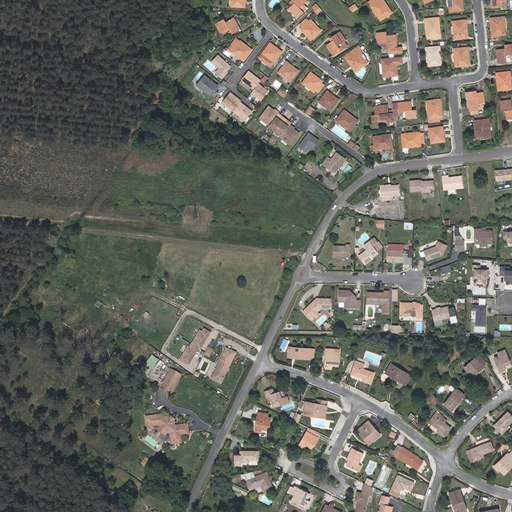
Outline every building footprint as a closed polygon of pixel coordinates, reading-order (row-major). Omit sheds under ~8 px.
[(307,10),(305,8),(302,5),(304,4),(307,1),(306,0),(292,0),(290,3),(292,5),(288,9),(298,18),(307,10)] [(379,0),(377,1),(376,0),(371,0),(369,2),(381,20),(392,13),(383,0),(379,0)] [(462,0),(448,0),(450,12),(464,10),(462,0)] [(491,0),(492,9),(500,8),(500,10),(505,9),(504,1),(511,0),(510,0),(491,0)] [(504,17),(491,19),(492,36),(506,35),(504,17)] [(224,19),(215,24),(220,33),(222,32),(224,36),(232,32),(233,34),(240,29),(234,18),(226,22),(224,19)] [(309,21),(307,18),(299,25),(302,28),(309,21)] [(439,18),(425,19),(427,39),(441,38),(439,18)] [(311,20),(309,21),(302,28),(301,29),(311,40),(321,31),(311,20)] [(466,20),(453,22),(455,39),(468,38),(466,20)] [(341,44),(345,41),(346,40),(340,31),(329,39),(331,42),(327,45),(334,56),(345,49),(342,45),(339,47),(338,46),(341,44)] [(389,54),(401,52),(400,47),(398,48),(396,35),(387,36),(387,32),(377,33),(377,43),(388,43),(389,54)] [(244,60),(252,50),(241,41),(237,46),(233,43),(228,49),(244,60)] [(282,52),(271,43),(262,54),(274,62),(282,52)] [(511,44),(505,45),(505,49),(496,50),(498,63),(510,61),(510,55),(511,55),(511,44)] [(440,46),(426,48),(428,66),(442,64),(440,46)] [(358,52),(355,48),(352,50),(345,55),(348,59),(358,52)] [(467,48),(454,49),(456,67),(469,65),(467,48)] [(361,51),(358,52),(348,59),(347,59),(355,72),(369,63),(361,51)] [(218,55),(212,61),(219,68),(216,72),(222,78),(228,72),(227,71),(231,66),(218,55)] [(401,57),(382,59),(384,77),(397,76),(396,65),(402,64),(401,57)] [(298,71),(287,62),(279,72),(290,81),(298,71)] [(249,71),(242,80),(255,90),(252,93),(261,100),(269,91),(259,84),(262,81),(249,71)] [(314,92),(315,91),(322,82),(323,81),(311,72),(302,83),(314,92)] [(510,72),(496,74),(498,90),(511,89),(510,72)] [(206,75),(198,85),(211,95),(219,86),(206,75)] [(319,94),(325,85),(322,82),(315,91),(319,94)] [(328,91),(319,102),(322,105),(321,106),(326,110),(327,108),(331,111),(340,100),(328,91)] [(468,92),(470,111),(478,110),(477,104),(482,103),(485,103),(483,92),(477,93),(476,91),(468,92)] [(231,93),(223,103),(234,111),(241,102),(242,101),(231,93)] [(430,123),(440,122),(439,117),(443,117),(440,99),(427,101),(430,123)] [(511,109),(511,99),(501,101),(502,111),(505,110),(506,120),(511,119),(511,109)] [(411,101),(393,103),(394,117),(400,116),(399,112),(402,111),(405,111),(406,118),(416,117),(416,110),(412,110),(411,101)] [(253,111),(241,102),(234,111),(246,120),(253,111)] [(306,112),(311,115),(315,108),(310,105),(306,112)] [(388,105),(375,106),(376,116),(372,116),(373,122),(383,121),(383,123),(389,122),(388,105)] [(269,106),(260,118),(270,126),(278,115),(279,114),(280,113),(277,111),(276,112),(274,110),(269,106)] [(358,120),(345,110),(336,121),(350,131),(358,120)] [(270,126),(270,127),(276,131),(286,119),(282,116),(281,117),(278,115),(270,126)] [(286,119),(276,131),(282,136),(291,125),(288,122),(289,121),(286,119)] [(488,119),(475,121),(477,138),(490,137),(488,119)] [(291,125),(281,138),(291,145),(300,133),(295,129),(293,128),(294,127),(291,125)] [(429,128),(430,133),(431,133),(432,137),(431,138),(431,143),(445,141),(443,126),(429,128)] [(421,146),(421,144),(420,141),(425,140),(424,135),(420,135),(419,132),(402,134),(403,150),(408,150),(408,147),(421,146)] [(309,133),(299,146),(307,152),(311,147),(314,149),(319,141),(309,133)] [(391,134),(373,137),(374,145),(372,145),(373,150),(375,150),(375,151),(388,149),(389,151),(393,150),(391,134)] [(326,167),(333,173),(338,166),(340,167),(346,159),(337,153),(332,160),(328,157),(323,165),(326,167)] [(309,160),(305,166),(310,170),(314,164),(309,160)] [(511,168),(494,170),(495,181),(511,179),(511,168)] [(461,177),(454,178),(455,179),(448,180),(448,179),(447,177),(442,177),(444,191),(462,188),(461,177)] [(434,181),(423,182),(420,182),(420,180),(411,181),(411,192),(422,191),(422,193),(431,192),(431,188),(434,188),(434,181)] [(399,185),(383,186),(384,196),(383,196),(383,200),(391,200),(391,196),(400,195),(399,185)] [(493,242),(492,229),(481,230),(481,228),(473,228),(474,241),(477,241),(480,243),(487,242),(493,242)] [(503,237),(507,237),(507,240),(511,240),(511,230),(503,230),(503,237)] [(374,238),(363,246),(366,250),(358,256),(364,265),(373,258),(371,256),(377,251),(372,245),(377,242),(374,238)] [(464,241),(455,242),(456,251),(464,251),(464,241)] [(438,242),(435,248),(423,252),(421,253),(420,254),(422,257),(423,258),(425,257),(427,261),(443,255),(446,246),(438,242)] [(349,247),(345,247),(345,248),(333,248),(333,259),(349,259),(349,247)] [(404,251),(387,250),(387,261),(404,262),(404,251)] [(481,263),(475,263),(474,267),(476,267),(476,280),(480,280),(480,281),(480,283),(487,283),(487,273),(490,273),(490,268),(481,267),(481,263)] [(451,264),(443,266),(445,273),(453,271),(451,264)] [(511,269),(510,270),(510,267),(501,267),(501,275),(506,276),(508,276),(508,279),(511,279),(511,281),(511,280),(511,269)] [(338,302),(344,302),(344,307),(359,308),(359,300),(355,300),(355,297),(349,290),(338,290),(338,302)] [(384,293),(367,293),(367,304),(383,304),(382,314),(388,314),(388,292),(384,292),(384,293)] [(319,309),(330,309),(330,299),(316,299),(316,301),(314,301),(302,311),(308,319),(312,315),(316,312),(319,309)] [(419,303),(416,303),(413,303),(400,303),(400,315),(416,315),(416,318),(421,318),(421,305),(419,303)] [(488,304),(474,304),(474,309),(478,309),(477,323),(487,323),(487,314),(487,313),(488,304)] [(436,309),(432,310),(435,321),(451,317),(452,321),(457,320),(454,307),(449,308),(448,306),(440,308),(436,309)] [(401,326),(391,326),(391,334),(401,334),(401,326)] [(188,349),(181,362),(189,367),(199,350),(200,351),(210,334),(204,331),(202,334),(200,333),(190,349),(188,349)] [(289,346),(288,356),(295,356),(295,358),(310,359),(310,357),(313,357),(314,349),(289,346)] [(214,376),(223,380),(236,354),(228,350),(220,366),(219,365),(214,376)] [(506,371),(505,368),(504,366),(510,363),(505,350),(498,352),(500,356),(495,358),(501,373),(506,371)] [(150,353),(140,370),(147,374),(157,358),(150,353)] [(332,364),(339,364),(339,353),(335,353),(326,353),(326,367),(332,368),(332,366),(332,364)] [(479,355),(477,357),(483,365),(486,362),(479,355)] [(472,368),(476,374),(485,367),(483,365),(477,357),(465,367),(468,371),(470,370),(472,368)] [(364,364),(356,361),(352,373),(363,378),(362,380),(370,383),(374,373),(362,368),(364,364)] [(393,374),(391,377),(402,383),(408,374),(391,363),(386,371),(393,374)] [(172,391),(182,374),(171,368),(161,384),(172,391)] [(411,375),(408,374),(402,383),(405,385),(411,375)] [(212,379),(221,384),(223,380),(214,376),(212,379)] [(454,392),(444,404),(451,409),(455,404),(456,405),(464,395),(457,389),(456,389),(452,386),(451,386),(449,387),(450,389),(454,392)] [(269,402),(272,401),(270,395),(275,393),(273,389),(265,392),(269,402)] [(275,393),(270,395),(272,401),(269,402),(272,408),(290,402),(285,390),(275,393)] [(432,393),(428,398),(435,403),(438,400),(435,398),(436,397),(432,393)] [(304,414),(323,417),(325,405),(327,405),(327,401),(317,399),(316,403),(307,402),(304,414)] [(263,431),(263,430),(263,428),(269,429),(271,417),(268,417),(269,414),(259,412),(256,430),(263,431)] [(436,412),(429,421),(439,430),(438,431),(444,436),(451,428),(444,423),(447,420),(436,412)] [(511,416),(508,412),(495,425),(502,433),(508,427),(506,425),(511,419),(511,416)] [(165,419),(160,415),(145,417),(146,429),(152,429),(152,426),(157,426),(159,427),(168,432),(170,433),(171,444),(181,443),(180,435),(189,434),(188,424),(176,425),(174,424),(165,419)] [(358,429),(361,432),(370,423),(368,420),(358,429)] [(380,435),(370,423),(361,432),(369,441),(376,436),(377,437),(380,435)] [(168,432),(159,427),(157,431),(166,436),(168,432)] [(309,428),(307,430),(319,437),(320,434),(309,428)] [(307,444),(313,447),(319,437),(307,430),(299,445),(304,448),(306,446),(307,444)] [(369,445),(377,437),(376,436),(369,441),(361,432),(359,433),(369,445)] [(491,442),(467,451),(470,461),(482,457),(481,455),(494,450),(491,442)] [(397,456),(403,447),(398,445),(393,453),(397,456)] [(419,458),(403,447),(397,456),(413,466),(419,458)] [(347,465),(356,470),(358,464),(363,454),(352,449),(347,460),(349,461),(347,465)] [(258,451),(241,451),(241,455),(235,455),(235,465),(241,465),(241,462),(249,462),(249,459),(258,459),(258,451)] [(501,467),(506,472),(511,466),(511,457),(509,454),(507,457),(506,456),(494,467),(498,471),(499,469),(501,467)] [(146,457),(140,463),(146,468),(151,461),(146,457)] [(254,472),(225,478),(227,484),(230,483),(230,481),(246,477),(250,489),(261,485),(263,491),(273,487),(267,472),(255,476),(255,474),(254,472)] [(398,475),(392,489),(400,492),(403,487),(411,490),(414,483),(398,475)] [(373,495),(374,487),(371,486),(365,483),(364,483),(362,493),(358,492),(356,500),(358,501),(356,511),(365,511),(368,494),(373,495)] [(294,488),(291,493),(295,495),(292,501),(308,508),(311,501),(307,500),(305,499),(308,493),(295,486),(294,488)] [(397,497),(400,492),(392,489),(389,494),(397,497)] [(456,507),(457,511),(463,511),(467,511),(462,496),(460,496),(458,490),(449,493),(454,507),(456,507)] [(379,511),(389,511),(391,507),(387,506),(389,498),(382,496),(380,504),(381,505),(379,511)]
